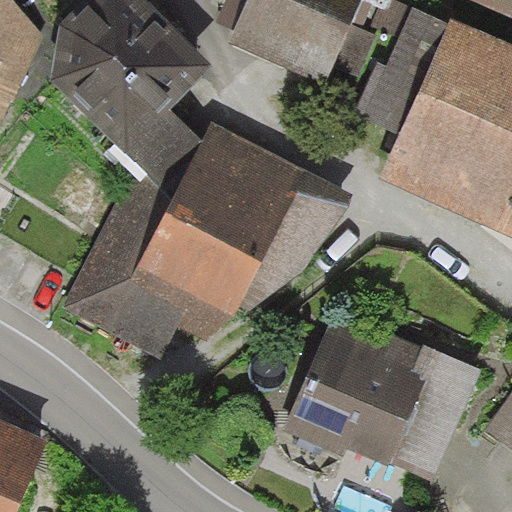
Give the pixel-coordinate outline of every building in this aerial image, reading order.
[(0,0),(0,139),(44,38),(11,1),(11,0),(0,0)] [(55,89),(137,169),(174,203),(204,146),(170,116),(212,71),(142,0),(91,0),(63,31),(55,89)] [(365,0),(227,0),(217,24),(237,33),(230,47),(326,89),(334,71),(361,83),(380,40),(353,28),(363,4),(365,0)] [(393,0),(365,0),(363,4),(387,14),(393,0)] [(511,0),(463,0),(511,22),(511,0)] [(355,117),(402,138),(450,30),(413,14),(389,68),(378,63),(355,117)] [(402,138),(382,182),(511,243),(511,53),(452,26),(450,30),(402,138)] [(214,125),(204,146),(174,203),(137,169),(64,314),(161,360),(176,330),(218,351),(243,308),(254,315),(302,274),(345,212),(351,198),(214,125)] [(340,312),(287,431),(343,455),(346,448),(390,468),(391,465),(432,483),(480,374),(340,312)] [(511,391),(484,430),(511,450),(511,391)] [(0,511),(20,511),(51,445),(0,421),(0,511)]
